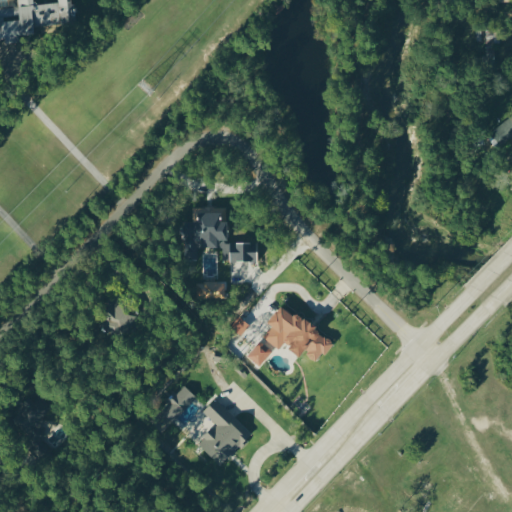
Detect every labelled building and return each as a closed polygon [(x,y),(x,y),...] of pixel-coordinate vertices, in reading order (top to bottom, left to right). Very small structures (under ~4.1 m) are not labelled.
[(74,28),(72,0),(61,0),(62,6),(38,7),(37,0),(20,0),(21,10),(0,11),(0,44),(23,43),(23,40),(40,38),(40,30),(74,28)] [(207,302),(227,301),(227,285),(207,285),(207,302)] [(337,346),(301,316),(299,319),(286,308),(271,327),(273,329),(264,341),(280,353),(286,346),(304,361),(307,357),(319,367),(337,346)] [(117,341),(147,335),(143,317),(114,323),(116,334),(116,335),(117,341)] [(255,437),(217,402),(205,415),(219,428),(200,448),(224,471),(255,437)] [(421,508),(394,484),(405,472),(413,479),(409,484),(427,501),(425,503),(421,508)] [(438,511),(454,493),(459,497),(465,503),(457,511),(438,511)]
